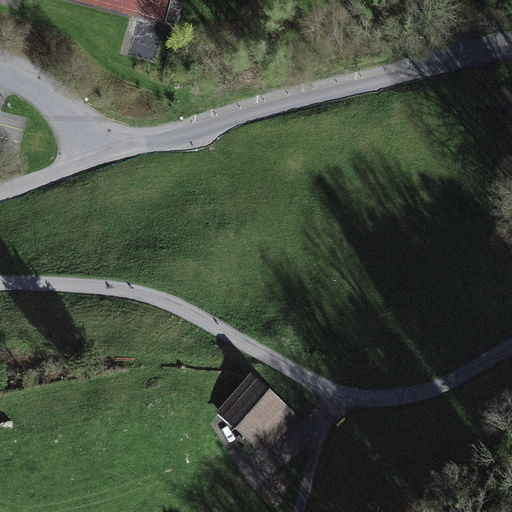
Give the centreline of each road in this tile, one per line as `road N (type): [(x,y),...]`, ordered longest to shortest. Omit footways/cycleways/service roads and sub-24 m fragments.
road 1 (unclassified): [(0,283),(117,290),(184,310),(335,396),(384,399),(450,379),(511,346)]
road 2 (residential): [(511,54),(99,155),(0,192)]
road 3 (track): [(296,511),(335,396)]
